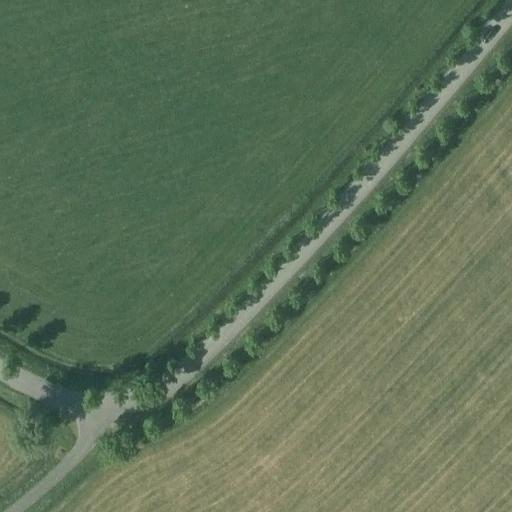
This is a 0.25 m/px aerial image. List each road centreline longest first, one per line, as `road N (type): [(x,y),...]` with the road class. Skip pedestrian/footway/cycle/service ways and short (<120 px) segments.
road 1 (tertiary): [(511,9),(223,334),(150,393),(100,405)]
road 2 (unclassified): [(100,405),(77,453),(11,511)]
